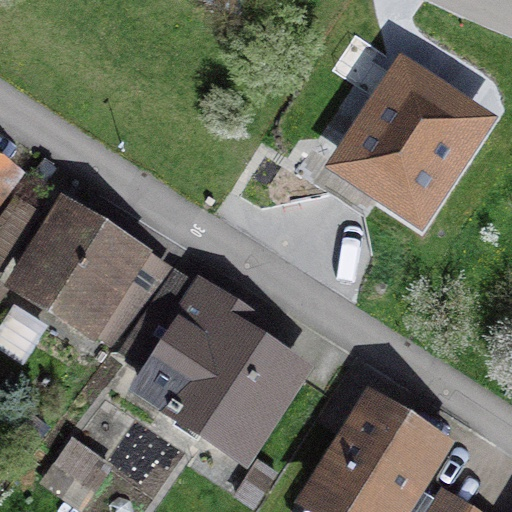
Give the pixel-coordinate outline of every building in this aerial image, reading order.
[(204,0),(239,17),(246,0),(204,0)] [(479,126),(403,76),(342,169),(418,219),(479,126)] [(19,202),(0,229),(0,296),(4,291),(0,288),(0,271),(39,215),(19,202)] [(90,329),(141,249),(72,205),(22,286),(90,329)] [(123,351),(151,370),(139,388),(170,408),(167,413),(177,419),(179,415),(241,456),(294,376),(253,349),(264,333),(175,273),(123,351)] [(372,411),(307,511),(398,511),(437,452),(372,411)] [(461,511),(444,501),(436,511),(461,511)]
